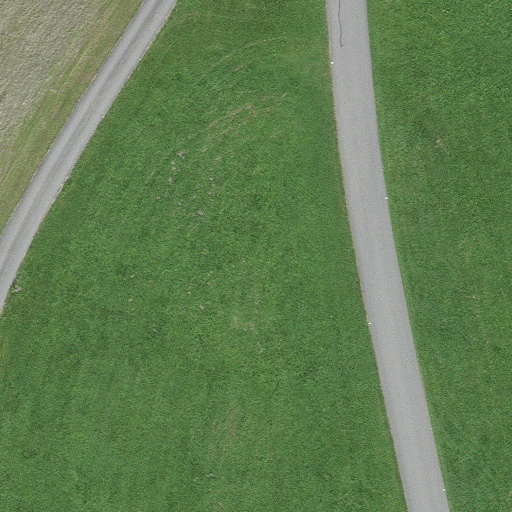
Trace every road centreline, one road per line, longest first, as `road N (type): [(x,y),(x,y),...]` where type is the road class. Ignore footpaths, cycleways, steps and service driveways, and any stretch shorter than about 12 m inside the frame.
road 1 (unclassified): [(347,0),(371,222),(432,511)]
road 2 (track): [(162,0),(0,283)]
